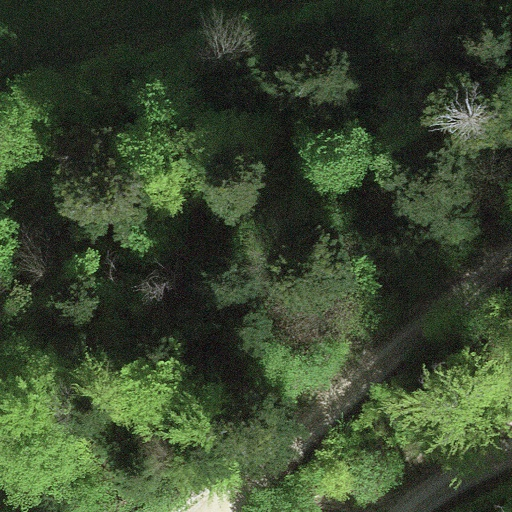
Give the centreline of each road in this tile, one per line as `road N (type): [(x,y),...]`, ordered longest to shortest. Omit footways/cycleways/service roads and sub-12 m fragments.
road 1 (track): [(511,246),(314,408),(208,511)]
road 2 (track): [(404,511),(463,471),(511,451)]
